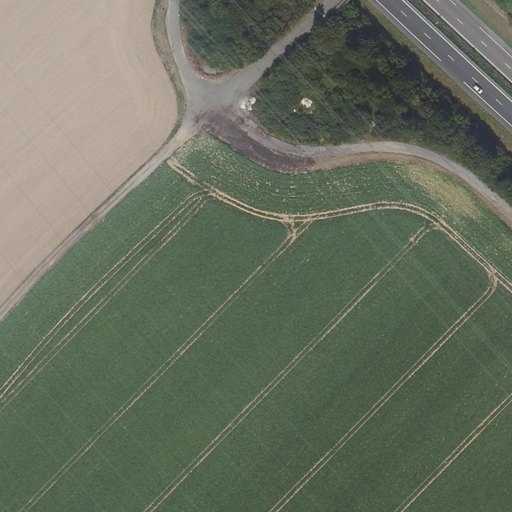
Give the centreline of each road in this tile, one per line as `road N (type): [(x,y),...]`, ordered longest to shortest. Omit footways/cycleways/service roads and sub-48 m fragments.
road 1 (track): [(0,321),(46,265),(213,103)]
road 2 (trunk): [(389,0),(511,114)]
road 3 (track): [(213,103),(328,0)]
